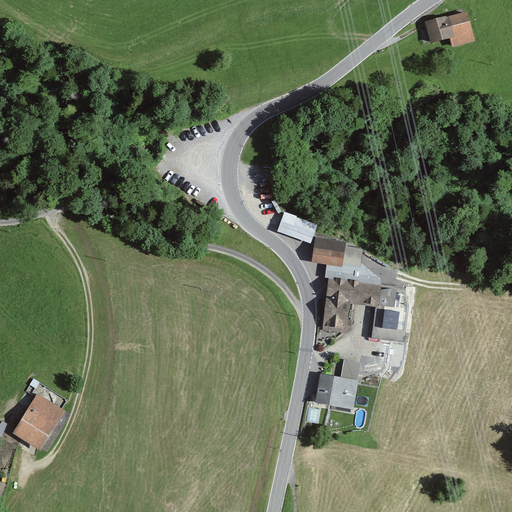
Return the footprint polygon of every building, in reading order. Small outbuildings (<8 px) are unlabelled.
[(468,10),(447,16),(452,36),(455,46),(476,40),(468,10)] [(447,16),(426,21),(431,41),(452,36),(447,16)] [(281,163),(255,165),(256,193),(283,191),(281,163)] [(286,211),(279,230),(311,242),(318,223),(286,211)] [(346,242),(315,237),(312,261),(331,264),(342,265),(346,242)] [(352,241),(346,242),(342,265),(361,268),(363,248),(352,241)] [(331,264),(329,275),(359,279),(361,268),(342,265),(331,264)] [(359,279),(329,275),(322,330),(345,333),(352,328),(355,301),(378,304),(381,283),(381,282),(359,279)] [(405,287),(381,283),(378,304),(373,338),(405,342),(410,305),(405,287)] [(361,363),(344,360),(342,376),(358,379),(361,363)] [(342,376),(320,373),(316,401),(354,407),(358,379),(342,376)] [(38,392),(13,431),(41,448),(43,447),(48,450),(71,414),(38,392)]
